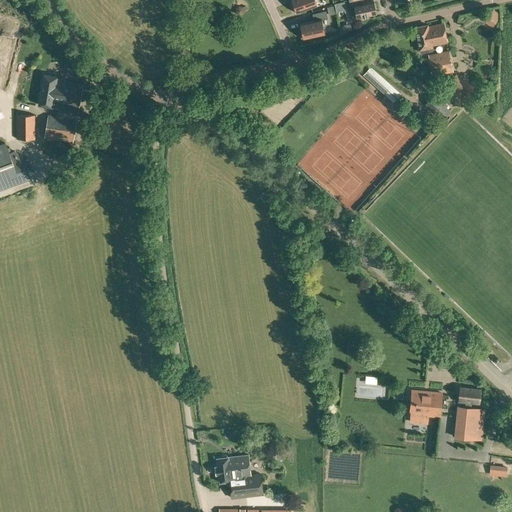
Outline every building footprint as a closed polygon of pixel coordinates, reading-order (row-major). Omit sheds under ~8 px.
[(292,0),(293,1),(291,2),(294,12),(317,4),(315,0),(292,0)] [(361,0),(349,0),(353,18),(376,12),(373,1),(362,3),(361,0)] [(301,27),(299,27),(301,38),(304,37),(324,33),(321,19),(327,18),(325,11),(313,14),(314,20),(300,23),(301,27)] [(447,41),(443,23),(426,26),(426,25),(417,27),(422,53),(433,51),(432,48),(433,48),(433,44),(447,41)] [(433,72),(452,68),(448,49),(430,53),(433,72)] [(393,102),(401,93),(371,66),(363,75),(393,102)] [(333,84),(341,81),(336,69),(328,72),(333,84)] [(73,142),(78,112),(83,84),(57,79),(57,76),(44,74),(38,105),(58,108),(56,117),(48,115),(44,137),(73,142)] [(466,102),(476,87),(455,74),(446,88),(466,102)] [(439,101),(433,96),(426,103),(442,119),(449,111),(445,107),(447,105),(440,99),(439,101)] [(17,139),(35,139),(35,115),(17,115),(17,139)] [(0,128),(0,189),(31,178),(24,158),(13,162),(0,128)] [(480,392),(481,388),(460,386),(460,389),(461,390),(461,391),(459,391),(459,396),(461,396),(461,398),(459,398),(458,401),(466,402),(466,407),(458,406),(455,437),(481,439),(484,409),(470,407),(471,402),(479,403),(479,400),(478,400),(478,391),(480,392)] [(440,416),(442,393),(412,390),(410,413),(418,414),(417,423),(428,424),(428,415),(440,416)] [(250,474),(248,454),(227,457),(227,455),(222,455),(222,457),(217,458),(218,466),(215,466),(216,474),(219,474),(220,482),(230,481),(231,497),(247,495),(263,494),(261,473),(250,474)] [(506,476),(507,466),(491,465),(490,474),(506,476)]
